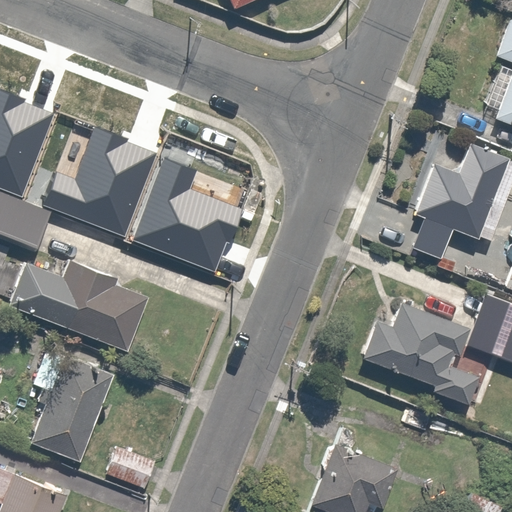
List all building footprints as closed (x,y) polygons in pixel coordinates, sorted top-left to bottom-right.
[(511,31),(491,21),(447,114),(511,144),(511,31)] [(78,144),(38,176),(108,264),(173,213),(130,175),(122,181),(78,144)] [(441,172),(412,163),(394,225),(402,227),(391,264),(429,275),(438,245),(470,254),(496,167),(447,152),(441,172)] [(41,216),(0,201),(0,248),(26,258),(41,216)] [(115,269),(67,254),(64,265),(30,255),(13,307),(125,343),(143,289),(112,279),(115,269)] [(511,261),(502,289),(511,292),(511,261)] [(458,335),(368,296),(336,370),(440,415),(457,376),(443,370),(458,335)] [(511,327),(511,321),(462,303),(452,330),(474,338),(466,361),(496,372),(511,327)] [(19,416),(7,449),(59,468),(93,377),(33,354),(11,413),(19,416)] [(362,511),(377,480),(306,447),(287,489),(291,490),(280,511),(349,511),(350,509),(357,511),(362,511)] [(138,467),(94,451),(81,486),(125,502),(138,467)] [(66,511),(68,508),(0,481),(0,511),(66,511)]
